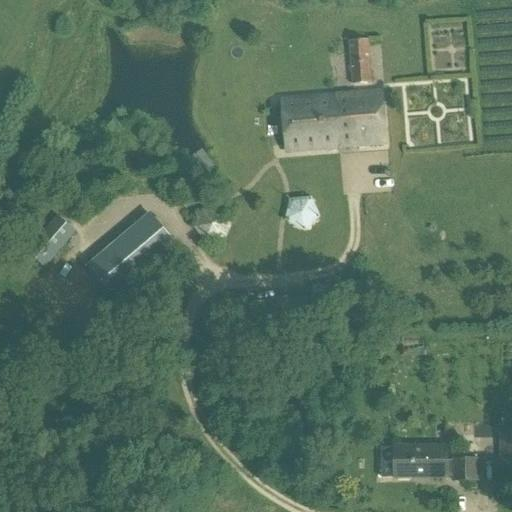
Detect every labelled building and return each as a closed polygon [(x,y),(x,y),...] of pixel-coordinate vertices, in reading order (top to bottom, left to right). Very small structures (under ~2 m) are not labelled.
[(369,41),(348,43),(351,86),(373,84),(369,41)] [(282,100),(286,154),(387,145),(382,92),(282,100)] [(306,191),(280,201),(289,228),(316,218),(306,191)] [(221,205),(189,207),(191,240),(223,238),(221,205)] [(86,267),(114,300),(176,247),(149,215),(86,267)] [(75,232),(58,217),(27,253),(44,270),(75,232)] [(335,296),(312,298),(313,314),(336,313),(335,296)] [(455,433),(455,461),(448,461),(447,446),(394,447),(394,479),(448,479),(448,477),(454,477),(454,482),(478,482),(478,460),(468,461),(468,432),(455,433)] [(511,433),(501,434),(502,474),(511,474),(511,433)]
